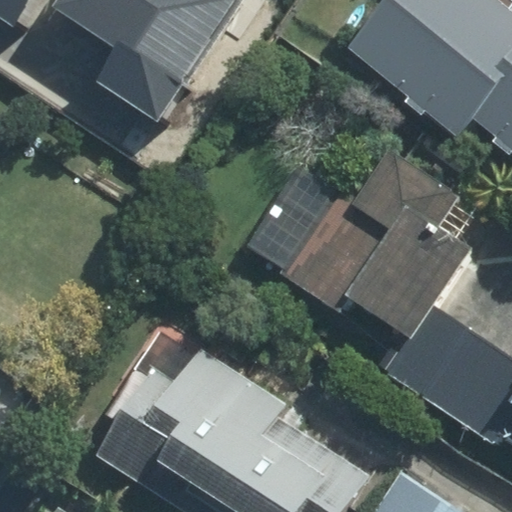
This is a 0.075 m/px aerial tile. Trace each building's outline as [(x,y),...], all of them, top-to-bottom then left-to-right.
[(0,0),(0,20),(23,35),(45,0),(0,0)] [(65,0),(56,14),(116,52),(97,82),(158,121),(236,0),(65,0)] [(380,0),(344,43),(456,137),(473,116),(511,70),(511,5),(505,0),(380,0)] [(511,70),(473,116),(511,147),(511,70)] [(377,153),(284,291),(392,363),(485,225),(377,153)] [(364,511),(389,478),(184,333),(94,459),(169,511),(364,511)] [(511,424),(500,444),(511,451),(511,424)]
